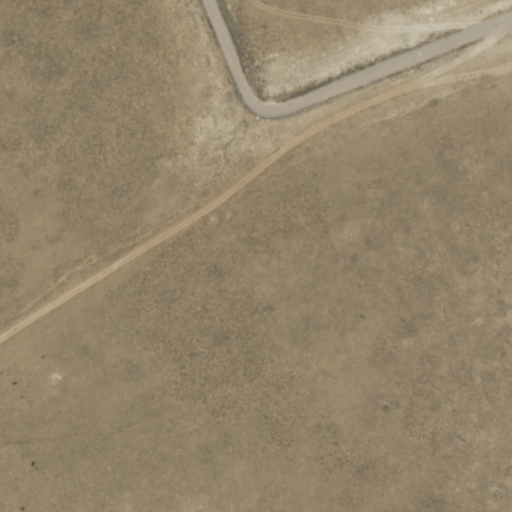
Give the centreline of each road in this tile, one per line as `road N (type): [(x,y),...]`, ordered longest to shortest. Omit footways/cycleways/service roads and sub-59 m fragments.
road 1 (track): [(260,124),(511,26)]
road 2 (track): [(208,0),(260,124)]
